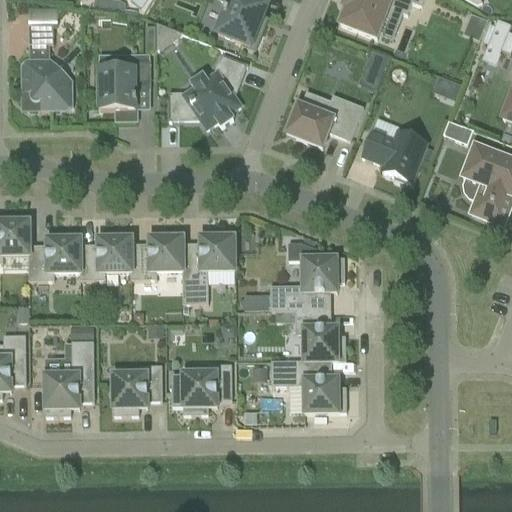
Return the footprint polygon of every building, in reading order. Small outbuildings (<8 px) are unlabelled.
[(240,48),(255,54),(264,31),(260,29),(267,10),(257,5),(258,0),(221,0),(220,5),(230,8),(218,38),(241,47),(240,48)] [(377,45),(389,14),(408,21),(413,9),(422,12),(426,0),(351,0),(351,2),(348,1),(343,12),(346,14),(340,30),(377,45)] [(467,0),(463,2),(477,11),(483,8),(478,0),(467,0)] [(471,20),(467,31),(483,37),(487,26),(471,20)] [(488,50),(481,66),(496,72),(501,60),(500,59),(502,56),(510,59),(511,54),(511,38),(509,38),(511,31),(498,25),(495,32),(490,30),(482,48),(488,50)] [(157,56),(157,57),(160,55),(161,57),(182,43),(180,41),(183,39),(157,29),(157,32),(156,32),(157,56)] [(29,118),(68,118),(73,112),(74,87),(52,66),(50,66),(50,50),(54,50),(54,31),(29,31),(29,65),(27,65),(21,71),(21,109),(29,118)] [(146,32),(146,56),(157,56),(156,32),(146,32)] [(371,55),(360,86),(377,92),(388,61),(371,55)] [(99,75),(99,117),(137,116),(136,108),(138,108),(138,104),(136,104),(136,92),(151,91),(151,66),(151,60),(123,61),(123,74),(99,75)] [(200,125),(207,136),(218,128),(222,133),(234,125),(230,120),(241,112),(234,102),(245,72),(247,73),(248,71),(221,60),(220,63),(222,63),(216,79),(207,86),(203,81),(191,89),(195,94),(185,101),(185,100),(172,100),(172,99),(169,99),(169,128),(172,128),(172,126),(200,125)] [(287,140),(323,154),(329,139),(351,147),(364,113),(333,101),(329,113),(321,110),(318,118),(298,110),(297,113),(294,113),(290,124),(293,125),(287,140)] [(511,101),(503,125),(511,128),(511,101)] [(461,132),(456,146),(468,150),(473,136),(461,132)] [(369,145),(362,163),(384,172),(382,178),(392,181),(393,185),(404,189),(408,187),(411,189),(419,170),(427,149),(398,137),(395,145),(373,136),(369,145)] [(472,219),(504,232),(511,210),(511,166),(476,152),(463,184),(466,184),(463,191),(464,199),(469,205),(476,208),(472,219)] [(0,269),(3,270),(3,262),(29,262),(30,262),(30,252),(30,219),(4,220),(5,227),(0,227),(0,269)] [(132,278),(132,286),(157,286),(157,278),(183,278),(184,278),(183,250),(184,250),(184,235),(158,236),(158,244),(149,244),(149,250),(133,250),(132,250),(132,278)] [(183,278),(183,311),(209,310),(208,277),(235,277),(235,255),(235,235),(209,235),(209,243),(201,243),(200,250),(184,250),(183,250),(184,278),(183,278)] [(80,279),(81,287),(106,286),(106,279),(132,278),(132,250),(133,250),(132,236),(107,236),(107,244),(98,244),(98,251),(81,251),(81,279),(80,279)] [(29,262),(29,287),(55,287),(55,279),(80,279),(81,279),(81,251),(81,237),(56,237),(56,245),(47,245),(47,251),(30,252),(30,262),(29,262)] [(270,292),(271,318),(276,318),(296,317),(331,316),(331,298),(338,298),(337,289),(345,289),(345,264),(335,264),(302,250),(288,250),(288,267),(303,266),(303,292),(270,292)] [(268,313),(268,299),(244,300),(244,313),(268,313)] [(19,313),(19,328),(29,328),(29,313),(19,313)] [(276,318),(276,329),(296,328),(296,341),(304,341),(304,367),(304,368),(332,367),(332,368),(346,368),(346,342),(338,342),(338,333),(332,334),(331,316),(296,317),(276,318)] [(140,318),(133,318),(133,329),(144,329),(143,321),(140,318)] [(112,321),(101,321),(101,330),(112,329),(112,321)] [(163,330),(148,330),(148,344),(164,343),(163,330)] [(235,330),(222,330),(222,343),(235,343),(235,330)] [(71,333),(71,345),(93,345),(93,332),(71,333)] [(0,405),(3,406),(3,398),(11,398),(12,391),(26,391),(26,341),(4,342),(4,352),(0,352),(0,405)] [(45,381),(46,423),(71,423),(71,415),(80,415),(80,408),(95,408),(94,348),(72,348),(72,381),(45,381)] [(304,367),(271,367),(272,393),(290,393),(304,393),(305,418),(305,420),(347,419),(347,394),(339,394),(332,394),(332,385),(332,368),(332,367),(304,368),(304,367)] [(183,413),(184,422),(209,421),(209,414),(218,413),(218,407),(232,407),(232,371),(210,371),(210,379),(172,380),(172,413),(183,413)] [(113,380),(114,423),(139,422),(139,415),(148,414),(148,408),(163,408),(162,372),(140,372),(141,380),(113,380)] [(252,374),(251,387),(267,387),(267,374),(252,374)]
